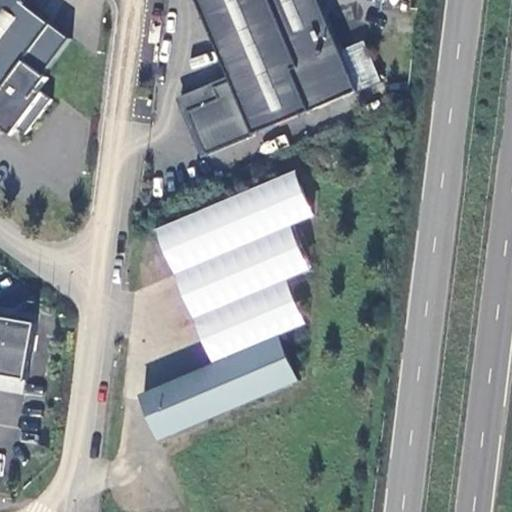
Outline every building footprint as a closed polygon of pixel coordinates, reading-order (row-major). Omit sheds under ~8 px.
[(28,0),(0,0),(0,126),(3,129),(8,123),(26,136),(52,102),(38,91),(48,79),(44,76),(72,38),(26,4),(28,0)] [(194,0),(227,74),(210,81),(214,92),(184,105),(202,147),(350,84),(314,0),(194,0)] [(293,171),(158,229),(216,363),(277,337),(306,325),(287,281),(310,271),(292,228),(314,218),(293,171)] [(0,375),(24,380),(34,324),(0,317),(0,375)] [(216,363),(141,395),(160,440),(297,382),(277,337),(216,363)]
